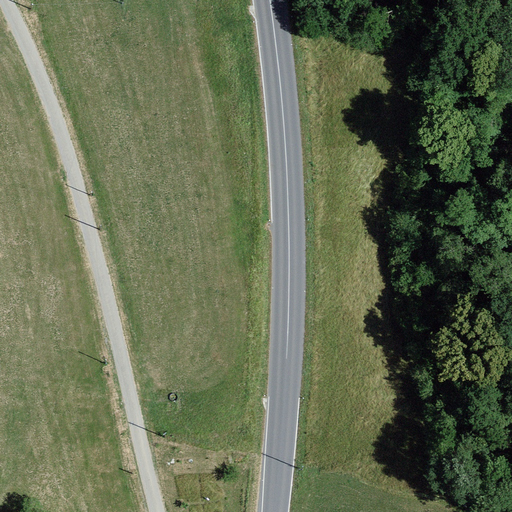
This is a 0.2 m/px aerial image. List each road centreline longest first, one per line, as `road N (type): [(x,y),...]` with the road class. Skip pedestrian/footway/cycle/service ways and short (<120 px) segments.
road 1 (track): [(155,511),(57,110),(0,0)]
road 2 (secondary): [(273,511),(286,402),(287,166),(270,0)]
